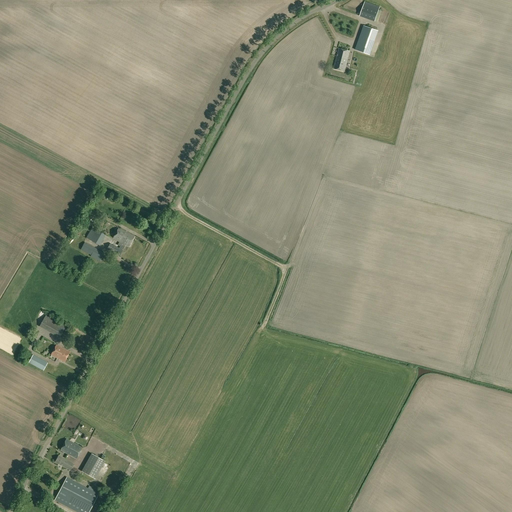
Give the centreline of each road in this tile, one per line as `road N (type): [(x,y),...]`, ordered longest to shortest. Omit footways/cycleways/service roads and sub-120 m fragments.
road 1 (unclassified): [(9,511),(246,74),(282,28),(330,0)]
road 2 (track): [(178,198),(184,213),(285,271),(264,324),(174,479)]
